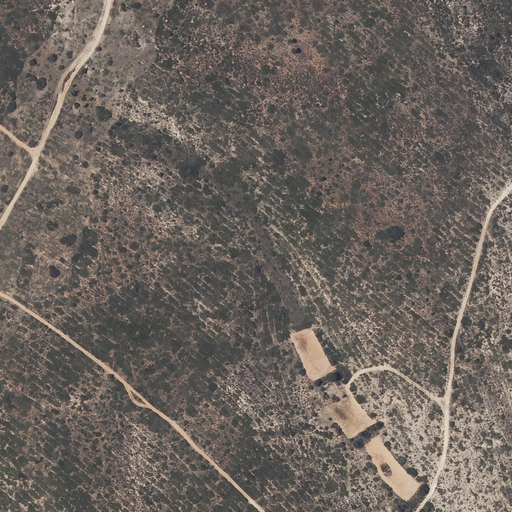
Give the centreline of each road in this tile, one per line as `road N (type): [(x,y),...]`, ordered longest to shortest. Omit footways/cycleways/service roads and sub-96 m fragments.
road 1 (track): [(511,184),(492,210),(454,338),(445,458),(415,511)]
road 2 (track): [(0,293),(118,374),(256,511)]
road 3 (track): [(0,229),(98,44),(113,0)]
